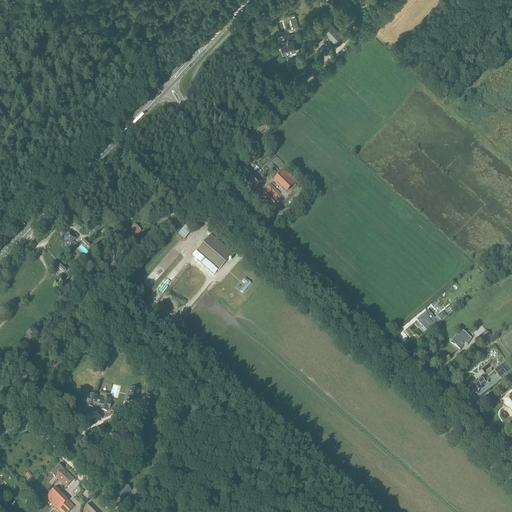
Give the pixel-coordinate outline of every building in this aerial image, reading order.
[(323,32),(335,44),(342,37),(330,24),(323,32)] [(287,41),(281,43),(282,48),(283,53),(295,49),(294,43),(293,40),(298,39),(300,38),(298,33),(297,33),(287,36),(287,38),(286,38),(287,41)] [(240,174),(255,189),(263,181),(248,166),(240,174)] [(284,170),(275,180),(279,184),(285,179),(292,187),(296,183),(288,175),(284,170)] [(271,185),(269,187),(278,196),(280,194),(274,188),(271,185)] [(267,189),(260,195),(272,207),(278,201),(276,198),(267,189)] [(157,206),(153,202),(146,210),(150,214),(157,206)] [(95,232),(100,227),(98,225),(101,223),(97,219),(93,224),(95,225),(91,229),(95,232)] [(139,229),(135,225),(129,231),(133,235),(139,229)] [(65,241),(63,243),(63,244),(67,248),(70,251),(77,245),(73,241),(78,237),(75,234),(74,235),(71,232),(64,240),(65,241)] [(218,271),(233,254),(211,234),(196,251),(218,271)] [(85,239),(82,242),(83,242),(88,248),(91,245),(85,239)] [(69,269),(62,263),(58,267),(65,273),(69,269)] [(245,278),(242,281),(245,284),(240,290),(243,293),(251,284),(245,278)] [(422,316),(417,320),(421,325),(423,324),(427,329),(428,328),(430,330),(438,323),(432,316),(428,311),(422,316)] [(490,336),(486,331),(477,338),(481,343),(481,344),(490,336)] [(466,347),(467,344),(471,339),(462,332),(459,337),(457,335),(451,343),(460,350),(463,345),(466,347)] [(475,361),(473,363),(469,366),(471,369),(476,366),(477,364),(475,361)] [(507,365),(501,370),(504,374),(510,370),(507,365)] [(482,370),(473,377),(477,381),(481,378),(480,377),(485,374),(482,370)] [(476,381),(466,388),(472,395),(475,393),(476,394),(482,388),(480,386),(485,383),(481,378),(476,381)] [(138,390),(130,388),(126,401),(135,404),(138,390)] [(96,397),(91,395),(90,399),(89,398),(88,403),(89,403),(88,406),(93,408),(94,407),(102,409),(102,410),(107,411),(108,408),(109,408),(110,404),(109,404),(110,400),(105,399),(104,400),(103,400),(104,399),(100,398),(97,398),(96,398),(96,397)] [(111,438),(108,440),(111,444),(115,440),(114,439),(117,436),(113,432),(108,436),(111,438)] [(59,465),(51,473),(56,478),(56,477),(66,487),(74,479),(63,470),(63,469),(59,465)] [(126,485),(116,495),(122,500),(131,490),(126,485)] [(69,511),(74,507),(70,503),(56,489),(46,498),(59,510),(60,511),(69,511)] [(88,511),(99,511),(91,503),(85,508),(88,511)]
